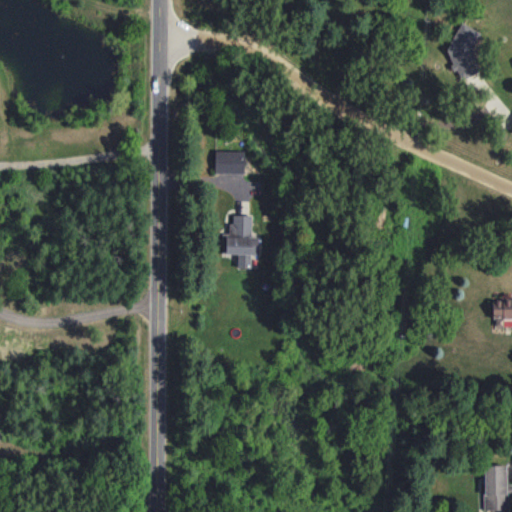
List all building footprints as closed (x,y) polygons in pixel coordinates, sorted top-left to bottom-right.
[(444,54),(455,60),(450,69),(471,80),(478,65),(469,60),(482,33),(460,22),(444,54)] [(214,173),(243,173),(244,151),(214,150),(214,173)] [(250,268),(250,255),(257,255),(258,237),(251,237),(251,215),(232,215),(232,224),(229,224),(228,233),(223,233),(222,254),(237,254),(237,268),(250,268)] [(511,299),(493,299),(493,326),(511,326),(511,320),(511,299)] [(483,510),(508,509),(507,494),(511,494),(511,483),(506,484),(505,465),(483,465),(483,510)]
